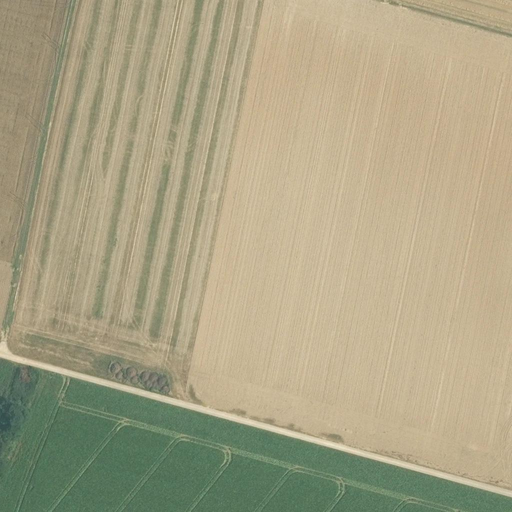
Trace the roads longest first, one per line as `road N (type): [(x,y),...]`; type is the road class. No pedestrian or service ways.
road 1 (track): [(0,354),(511,494)]
road 2 (track): [(76,0),(0,355)]
road 3 (track): [(511,35),(381,0)]
